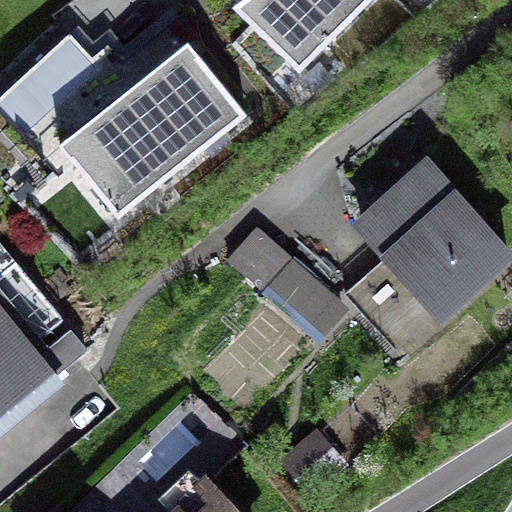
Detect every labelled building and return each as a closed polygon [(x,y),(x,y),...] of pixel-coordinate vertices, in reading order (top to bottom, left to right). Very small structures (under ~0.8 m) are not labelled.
[(248,0),(240,9),(301,68),(365,0),(248,0)] [(60,138),(117,212),(246,113),(189,39),(60,138)] [(457,275),(491,244),(422,167),(357,225),(417,292),(448,265),(457,275)] [(0,422),(53,378),(53,377),(27,347),(58,321),(11,264),(0,272),(0,422)] [(333,308),(289,268),(269,290),(314,330),(333,308)] [(225,511),(193,478),(163,507),(168,511),(225,511)]
